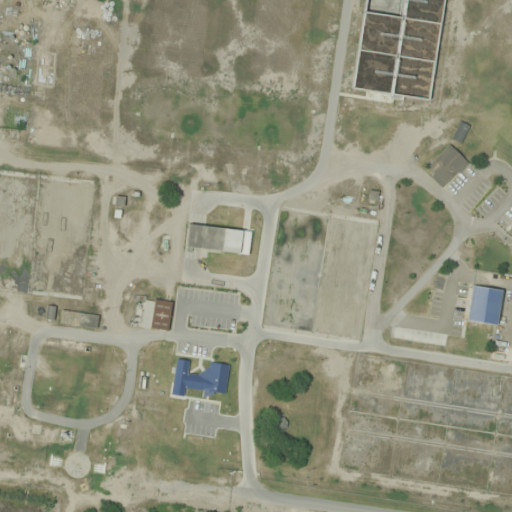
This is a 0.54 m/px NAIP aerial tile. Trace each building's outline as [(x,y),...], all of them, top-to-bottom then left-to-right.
[(449,138),(459,144),(468,127),(459,122),(449,138)] [(423,170),(442,189),(467,164),(448,145),(423,170)] [(184,247),(220,252),(223,229),(186,225),(184,247)] [(494,325),(500,291),(470,286),(465,321),(494,325)] [(140,328),(167,331),(170,302),(143,300),(140,328)] [(94,329),(97,317),(61,310),(58,323),(94,329)] [(182,388),(224,394),(227,365),(206,363),(205,375),(184,372),(182,388)]
